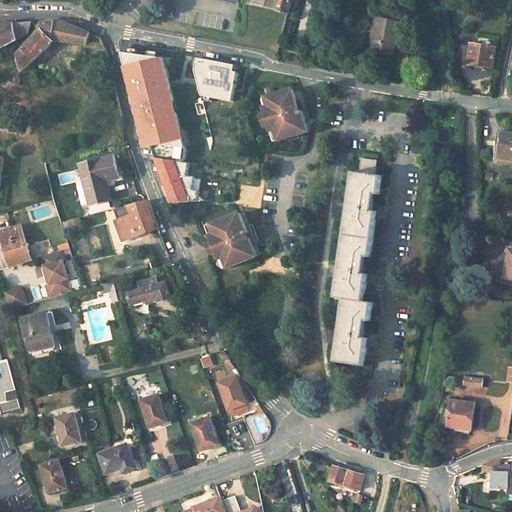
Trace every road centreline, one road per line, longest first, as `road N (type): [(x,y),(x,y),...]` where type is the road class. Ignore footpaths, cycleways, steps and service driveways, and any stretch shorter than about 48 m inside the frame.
road 1 (residential): [(110,29),(129,124),(183,269),(211,321),(288,420)]
road 2 (residential): [(110,29),(361,83),(511,105)]
road 3 (residential): [(288,439),(117,509)]
road 4 (residential): [(433,477),(307,434)]
